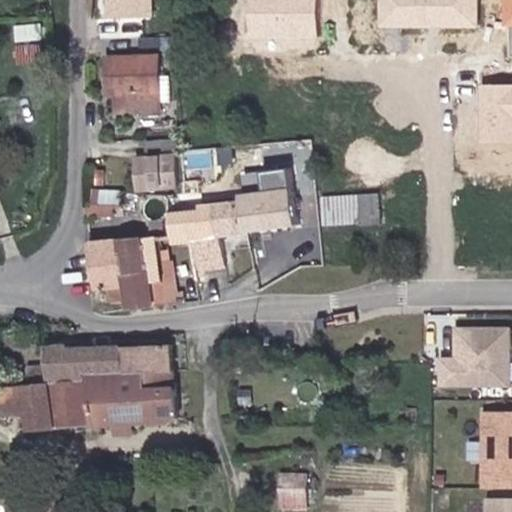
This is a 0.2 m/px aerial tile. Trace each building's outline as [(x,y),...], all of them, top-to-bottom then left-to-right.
[(161,15),(161,0),(107,0),(107,15),(161,15)] [(125,64),(172,60),(171,51),(124,55),(125,64)] [(144,112),(177,109),(172,60),(125,64),(129,96),(141,96),(144,112)] [(141,186),(186,180),(181,142),(156,145),(158,156),(137,159),(141,186)] [(303,183),(300,163),(249,170),(252,190),(303,183)] [(309,225),(303,183),(252,190),(254,202),(271,201),(274,229),(309,225)] [(193,185),(178,187),(183,238),(199,236),(196,214),(193,185)] [(394,220),(391,190),(334,195),(336,223),(372,219),(373,222),(394,220)] [(254,202),(257,230),(274,229),(271,201),(254,202)] [(257,230),(254,202),(226,204),(229,233),(232,232),(257,230)] [(229,233),(226,204),(219,205),(220,211),(223,233),(229,233)] [(220,211),(196,214),(199,236),(223,233),(220,211)] [(236,264),(232,232),(229,233),(199,236),(206,273),(214,273),(213,266),(236,264)] [(137,278),(172,275),(169,260),(167,239),(97,247),(103,282),(137,278)] [(184,273),(183,258),(169,260),(172,275),(184,273)] [(186,293),(184,273),(172,275),(137,278),(138,294),(139,306),(174,302),(173,295),(186,293)] [(138,294),(137,278),(103,282),(104,286),(116,285),(117,296),(138,294)] [(173,295),(174,302),(187,301),(186,293),(173,295)] [(511,323),(453,324),(453,355),(428,355),(428,388),(511,387),(511,323)] [(73,382),(191,375),(190,349),(71,356),(73,382)] [(50,383),(73,382),(71,356),(49,358),(50,383)] [(77,424),(194,417),(191,375),(73,382),(50,383),(52,409),(76,408),(77,424)] [(24,411),(52,409),(50,383),(22,386),(24,411)] [(511,407),(478,408),(479,472),(511,471),(511,407)] [(314,472),(282,469),(279,506),(311,509),(314,472)] [(511,511),(511,493),(484,494),(483,511),(511,511)] [(67,511),(67,497),(43,497),(42,511),(67,511)]
